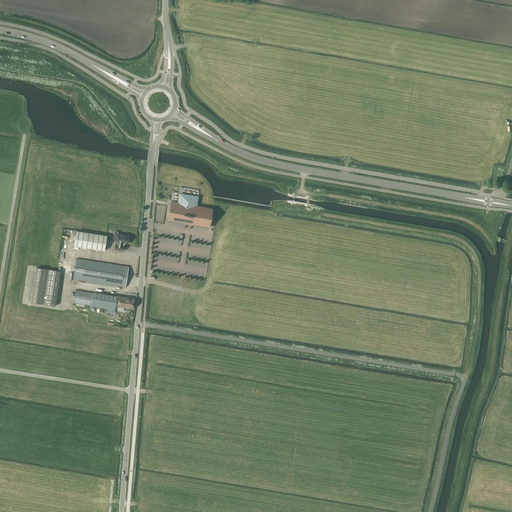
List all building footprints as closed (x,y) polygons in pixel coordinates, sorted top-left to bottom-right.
[(209,226),(212,209),(194,206),(195,198),(182,195),(180,204),(171,202),(171,203),(172,204),(171,209),(170,209),(168,219),(187,222),(187,221),(191,222),(191,223),(209,226)] [(74,246),(104,250),(106,236),(77,231),(74,246)] [(128,243),(129,235),(118,234),(116,245),(115,244),(115,249),(123,250),(124,246),(122,246),(123,243),(128,243)] [(128,267),(88,261),(76,259),(73,279),(125,287),(128,267)] [(56,296),(61,271),(49,269),(37,267),(31,301),(43,303),(49,304),(55,305),(56,296)] [(93,292),(93,293),(76,290),(74,303),(115,310),(117,296),(93,292)] [(119,296),(117,306),(133,309),(135,299),(119,296)]
